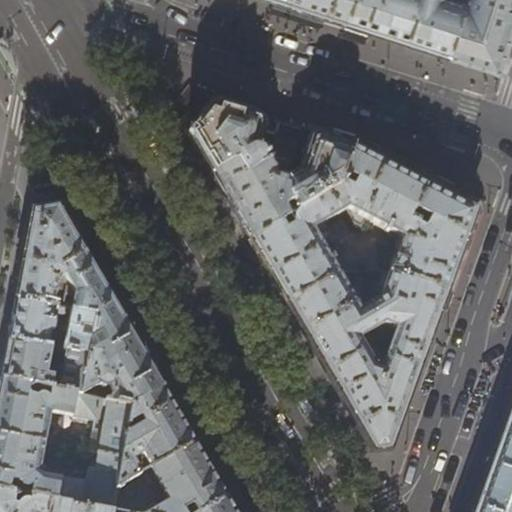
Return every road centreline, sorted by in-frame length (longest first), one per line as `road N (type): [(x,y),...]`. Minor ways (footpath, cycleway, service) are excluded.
road 1 (primary): [(322,511),(31,0)]
road 2 (residential): [(511,174),(458,144),(184,32),(53,0)]
road 3 (residential): [(414,511),(511,227)]
road 4 (residential): [(28,0),(27,100),(0,229)]
